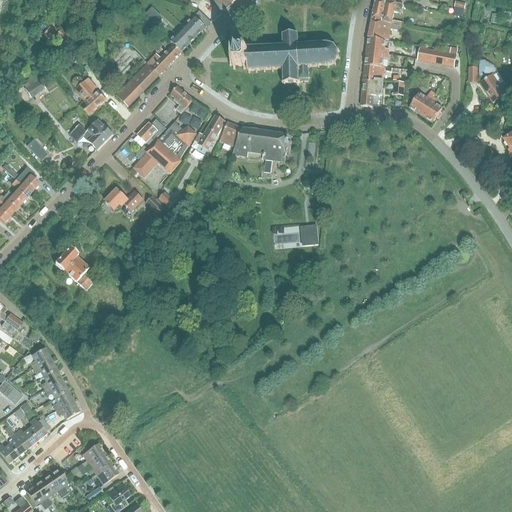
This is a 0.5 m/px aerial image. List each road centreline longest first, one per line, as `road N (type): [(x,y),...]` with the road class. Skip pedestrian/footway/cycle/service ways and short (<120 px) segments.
road 1 (residential): [(0,265),(177,76)]
road 2 (residential): [(0,495),(82,426),(99,429),(162,511)]
road 3 (residential): [(511,241),(435,141),(407,120),(347,116)]
road 4 (residential): [(177,76),(235,115),(280,123),(347,116)]
road 5 (unknown): [(82,426),(49,341),(0,296)]
